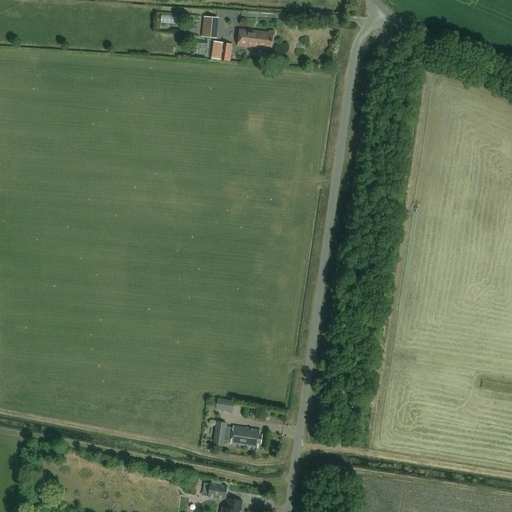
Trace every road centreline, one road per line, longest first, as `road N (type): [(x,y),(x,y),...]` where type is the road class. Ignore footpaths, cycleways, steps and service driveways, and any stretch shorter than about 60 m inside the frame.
road 1 (unclassified): [(286,511),(354,46),(379,9)]
road 2 (track): [(296,448),(511,477)]
road 3 (unclassified): [(511,80),(379,9)]
